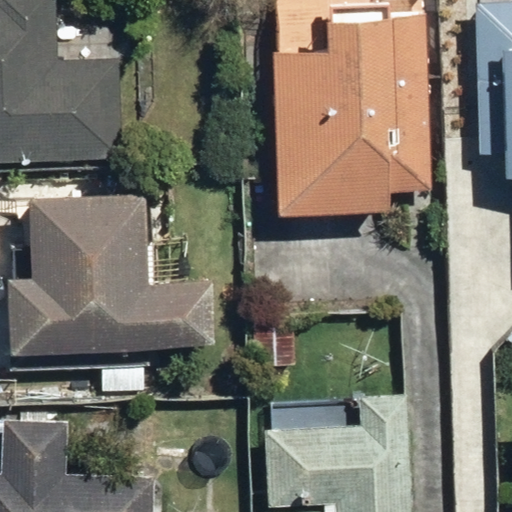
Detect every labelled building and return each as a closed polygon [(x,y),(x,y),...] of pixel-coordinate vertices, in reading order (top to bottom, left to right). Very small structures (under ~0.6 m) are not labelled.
[(0,0),(0,157),(129,154),(126,53),(67,55),(65,0),(0,0)] [(511,0),(484,0),(489,149),(511,148),(511,0)] [(286,42),(293,205),(417,200),(416,187),(442,186),(435,5),(343,8),(345,39),(286,42)] [(25,269),(27,343),(224,337),(223,274),(163,275),(161,184),(45,187),(48,268),(25,269)] [(420,511),(416,390),(369,392),(370,419),(276,422),(279,500),(346,498),(346,511),(420,511)] [(12,465),(0,464),(0,511),(161,511),(164,471),(75,468),(78,414),(15,411),(12,465)]
